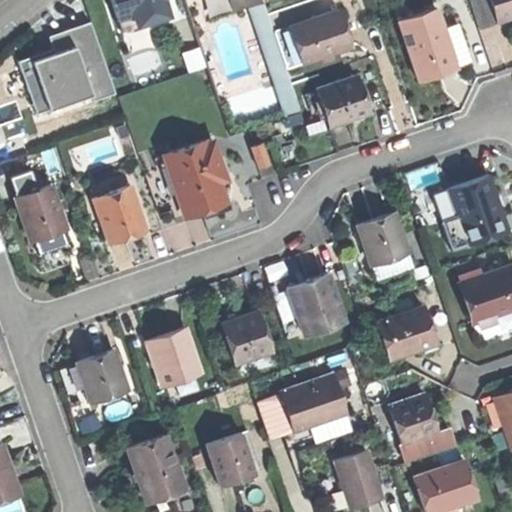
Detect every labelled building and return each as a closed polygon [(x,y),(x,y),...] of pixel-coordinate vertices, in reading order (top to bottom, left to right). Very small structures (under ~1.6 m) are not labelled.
[(112,0),(118,17),(141,9),(156,5),(166,2),(165,0),(112,0)] [(511,0),(492,0),(499,20),(511,15),(511,0)] [(159,16),(156,5),(141,9),(145,20),(159,16)] [(290,23),(302,60),(330,51),(352,44),(340,8),(290,23)] [(437,74),(456,68),(436,8),(399,21),(419,80),(437,74)] [(145,20),(141,9),(118,17),(121,28),(145,20)] [(113,95),(88,22),(46,36),(51,50),(17,62),(35,115),(90,96),(92,102),(113,95)] [(149,27),(125,35),(131,55),(143,50),(147,62),(182,50),(186,62),(205,56),(196,31),(155,45),(149,27)] [(355,74),(316,87),(327,121),(347,115),(367,108),(355,74)] [(215,137),(208,139),(215,158),(221,156),(215,137)] [(206,204),(228,197),(215,158),(208,139),(166,153),(185,211),(206,204)] [(253,142),(258,162),(269,159),(264,139),(253,142)] [(457,217),(467,246),(507,233),(499,210),(496,200),(489,177),(449,190),(457,217)] [(96,194),(111,238),(129,232),(146,227),(132,182),(96,194)] [(17,196),(31,239),(48,233),(66,227),(52,184),(17,196)] [(433,191),(424,194),(427,204),(421,206),(426,220),(442,215),(433,191)] [(503,197),(496,200),(499,210),(506,208),(504,202),(503,197)] [(359,222),(372,261),(407,250),(394,210),(377,216),(359,222)] [(453,251),(467,246),(457,217),(443,221),(453,251)] [(291,289),(305,332),(343,319),(328,271),(316,275),(307,278),(309,283),(291,289)] [(461,292),(473,324),(477,322),(495,317),(511,311),(511,271),(482,280),(484,284),(461,292)] [(382,320),(394,358),(420,350),(419,345),(435,340),(424,306),(382,320)] [(236,362),(273,350),(260,310),(240,316),(223,322),(236,362)] [(497,324),(495,317),(477,322),(480,330),(497,324)] [(160,385),(201,372),(186,325),(165,332),(145,339),(160,385)] [(436,345),(435,340),(419,345),(420,350),(428,347),(436,345)] [(91,400),(127,389),(114,348),(95,354),(78,360),(91,400)] [(283,388),(297,428),(319,420),(344,412),(331,372),(283,388)] [(272,436),(297,428),(283,388),(258,397),(272,436)] [(388,402),(401,441),(436,430),(435,427),(430,410),(423,390),(388,402)] [(511,390),(496,396),(511,447),(511,446),(511,390)] [(447,423),(435,427),(436,430),(401,441),(403,448),(401,449),(405,461),(454,444),(447,423)] [(207,443),(220,483),(237,478),(256,472),(243,431),(207,443)] [(137,472),(144,495),(181,484),(165,435),(128,446),(137,472)] [(4,443),(0,444),(0,499),(21,492),(12,466),(4,443)] [(371,447),(337,457),(350,504),(368,499),(384,494),(371,447)] [(410,476),(425,511),(452,500),(477,490),(462,454),(410,476)]
